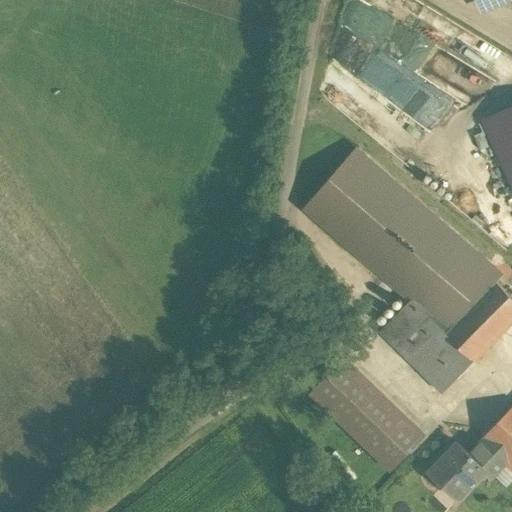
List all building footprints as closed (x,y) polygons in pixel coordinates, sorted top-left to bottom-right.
[(511,0),(479,0),(484,9),(503,0),(511,0)] [(511,105),(484,118),(511,181),(511,105)] [(501,277),(356,150),(306,208),(412,299),(452,333),(494,285),(501,277)] [(412,299),(380,331),(442,392),(511,321),(511,299),(494,285),(452,333),(412,299)] [(423,435),(345,360),(313,394),(391,469),(423,435)] [(511,408),(482,438),(484,440),(507,461),(511,466),(511,408)] [(486,469),(485,470),(491,476),(507,461),(484,440),(471,454),(486,469)] [(429,473),(456,500),(485,470),(486,469),(471,454),(458,442),(429,473)]
